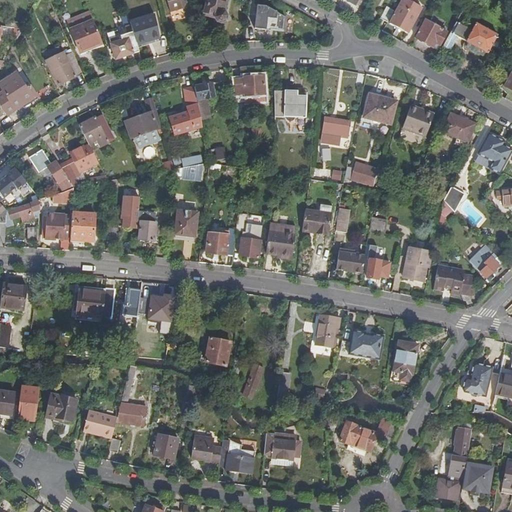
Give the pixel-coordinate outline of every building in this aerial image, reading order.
[(169,0),(168,2),(172,14),(184,9),(188,3),(181,0),(169,0)] [(224,0),(207,0),(204,15),(215,18),(215,20),(216,22),(221,24),(225,21),(226,17),(224,14),(222,13),(224,0)] [(410,0),(402,0),(399,7),(390,23),(409,34),(418,18),(424,8),(420,6),(419,2),(415,0),(410,0)] [(388,22),(394,11),(387,7),(381,18),(388,22)] [(79,47),(90,42),(89,40),(100,36),(91,14),(70,22),(79,47)] [(439,46),(446,33),(425,21),(416,38),(434,48),(436,44),(439,46)] [(116,60),(139,52),(131,28),(126,30),(129,39),(111,45),(116,60)] [(160,29),(137,36),(143,52),(166,44),(160,29)] [(445,43),(451,46),(482,63),(486,56),(493,60),(500,48),(470,32),(465,40),(451,32),(445,43)] [(445,43),(440,52),(446,55),(451,46),(445,43)] [(72,49),(65,53),(68,60),(75,56),(72,49)] [(59,86),(83,75),(75,56),(68,60),(65,53),(47,61),(59,86)] [(511,102),(511,69),(502,85),(510,90),(505,98),(511,102)] [(0,90),(1,94),(0,94),(0,101),(8,114),(16,109),(15,106),(21,102),(23,105),(39,94),(33,85),(28,88),(18,72),(0,84),(1,86),(0,87),(0,90)] [(236,79),(237,102),(266,100),(264,78),(236,79)] [(200,117),(201,122),(210,121),(206,100),(222,97),(219,83),(194,87),(194,89),(200,117)] [(194,118),(200,117),(194,89),(186,90),(190,110),(193,110),(194,118)] [(275,92),(275,117),(286,118),(286,120),(287,121),(289,122),(291,123),(293,122),(294,121),(295,120),(296,118),(305,118),(306,93),(275,92)] [(365,115),(392,120),(396,100),(369,95),(365,115)] [(161,129),(163,129),(153,98),(146,101),(150,114),(134,120),(125,124),(132,140),(158,130),(160,135),(163,134),(161,129)] [(411,105),(402,127),(425,136),(433,115),(411,105)] [(176,136),(194,132),(189,113),(171,118),(176,136)] [(465,143),(467,144),(475,125),(450,114),(442,132),(456,139),(454,145),(463,149),(465,143)] [(81,126),(89,144),(95,141),(96,144),(98,142),(100,148),(116,140),(104,115),(81,126)] [(321,143),(329,144),(333,120),(325,119),(321,143)] [(350,123),(333,120),(329,144),(338,146),(339,137),(348,138),(350,123)] [(511,152),(503,146),(496,143),(498,139),(489,134),(478,154),(492,162),(488,169),(499,175),(501,171),(509,156),(511,152)] [(108,182),(106,177),(78,182),(76,177),(81,175),(81,173),(99,164),(90,146),(85,148),(84,147),(70,154),(74,163),(62,169),(74,188),(108,182)] [(209,149),(211,160),(225,158),(223,147),(209,149)] [(62,169),(58,162),(52,165),(43,151),(30,158),(39,173),(43,170),(47,176),(52,173),(64,191),(74,188),(62,169)] [(178,155),(172,157),(175,165),(181,163),(178,155)] [(100,164),(104,173),(108,171),(104,160),(100,162),(100,164)] [(203,165),(183,169),(182,178),(201,181),(203,165)] [(347,170),(345,181),(352,182),(354,171),(347,170)] [(354,171),(352,182),(372,185),(376,174),(354,171)] [(0,192),(4,197),(16,187),(7,177),(0,183),(0,192)] [(443,201),(452,210),(454,212),(464,194),(451,186),(443,201)] [(64,191),(54,195),(53,203),(61,204),(61,201),(73,201),(74,188),(64,191)] [(511,190),(495,192),(496,201),(501,201),(501,206),(511,205),(511,190)] [(137,240),(138,221),(140,208),(141,195),(123,194),(122,215),(124,215),(123,224),(128,225),(127,238),(137,240)] [(8,210),(7,221),(40,210),(41,198),(31,202),(32,203),(11,210),(11,209),(8,210)] [(452,210),(443,201),(439,221),(446,220),(452,210)] [(305,209),(302,231),(328,235),(332,206),(320,204),(319,211),(305,209)] [(140,208),(138,221),(141,222),(139,239),(154,241),(157,210),(140,208)] [(340,208),(337,231),(347,232),(350,210),(340,208)] [(176,234),(195,237),(198,213),(178,211),(176,234)] [(72,216),(70,236),(70,240),(93,241),(95,214),(72,212),(72,216)] [(43,238),(63,239),(64,235),(70,236),(72,216),(45,214),(43,233),(43,238)] [(104,223),(103,238),(116,239),(117,225),(104,223)] [(269,230),(294,234),(295,229),(269,225),(269,230)] [(28,239),(35,240),(36,228),(29,227),(28,239)] [(269,230),(265,253),(291,257),(294,234),(269,230)] [(206,252),(233,255),(235,237),(231,237),(231,235),(227,234),(227,237),(209,235),(206,252)] [(260,240),(249,238),(250,235),(242,234),(239,254),(258,257),(260,240)] [(486,278),(502,262),(486,245),(478,253),(483,257),(480,260),(482,262),(476,267),(486,278)] [(370,246),(368,259),(370,259),(367,277),(378,279),(379,276),(385,277),(388,262),(374,259),(376,247),(370,246)] [(425,266),(430,267),(433,252),(408,247),(402,278),(422,281),(425,266)] [(362,273),(366,250),(363,249),(362,258),(358,257),(359,255),(343,252),(343,249),(340,248),(337,269),(362,273)] [(470,295),(474,276),(464,274),(464,271),(438,265),(434,288),(444,290),(444,287),(452,289),(451,295),(459,297),(460,293),(470,295)] [(3,285),(0,305),(0,307),(24,310),(27,288),(3,285)] [(129,304),(126,304),(124,314),(139,316),(140,303),(142,291),(142,289),(132,287),(129,304)] [(115,289),(106,288),(106,293),(103,317),(112,318),(115,289)] [(76,314),(103,317),(106,293),(79,290),(76,314)] [(142,291),(140,303),(149,304),(151,292),(142,291)] [(317,344),(333,347),(336,326),(340,327),(341,319),(321,315),(317,344)] [(161,344),(168,345),(170,331),(171,330),(167,329),(168,322),(146,318),(144,334),(162,337),(161,344)] [(216,326),(214,338),(227,340),(229,328),(216,326)] [(0,328),(0,356),(6,357),(10,330),(0,328)] [(341,339),(338,354),(347,356),(348,353),(379,360),(384,337),(372,334),(371,336),(364,334),(364,333),(352,330),(350,341),(341,339)] [(135,338),(133,354),(142,355),(144,340),(135,338)] [(226,365),(230,341),(227,340),(214,338),(210,338),(207,353),(212,354),(211,363),(226,365)] [(408,383),(409,373),(412,374),(418,344),(400,341),(393,370),(392,370),(390,379),(408,383)] [(232,373),(239,374),(241,364),(242,357),(234,356),(232,373)] [(486,397),(494,399),(495,392),(500,374),(492,372),(484,370),(485,365),(476,363),(473,365),(472,372),(471,377),(470,379),(467,378),(465,380),(463,389),(464,392),(486,397)] [(259,397),(263,367),(245,364),(241,390),(242,390),(241,392),(247,393),(247,391),(251,391),(250,396),(259,397)] [(131,366),(122,400),(129,402),(139,367),(131,366)] [(288,374),(279,372),(275,397),(284,399),(288,374)] [(500,374),(495,392),(511,396),(511,375),(500,372),(500,374)] [(232,373),(230,381),(238,382),(239,374),(232,373)] [(22,384),(18,416),(36,419),(41,386),(22,384)] [(0,386),(0,410),(11,413),(15,389),(0,386)] [(50,394),(45,418),(54,420),(55,418),(73,422),(77,401),(50,394)] [(181,432),(187,433),(194,395),(188,394),(181,432)] [(118,417),(116,422),(144,426),(146,408),(121,404),(118,417)] [(83,431),(112,439),(112,437),(116,422),(118,417),(89,410),(83,431)] [(372,452),(376,442),(372,440),(375,431),(347,421),(340,440),(372,452)] [(375,438),(391,444),(397,432),(390,430),(390,427),(380,424),(375,438)] [(450,474),(464,476),(471,428),(458,426),(453,455),(450,455),(450,463),(448,474),(450,474)] [(266,434),(264,456),(272,457),(272,458),(294,460),(295,451),(296,440),(296,435),(275,432),(275,435),(266,434)] [(154,454),(175,458),(179,438),(159,434),(154,454)] [(200,461),(219,464),(222,447),(213,445),(214,439),(194,436),(191,457),(200,458),(200,461)] [(122,440),(112,437),(112,439),(109,450),(118,453),(122,440)] [(249,451),(225,447),(222,447),(219,464),(219,466),(225,467),(225,468),(246,471),(249,451)] [(511,463),(507,462),(502,492),(511,494),(511,463)] [(463,481),(449,479),(438,478),(435,496),(460,500),(463,481)]
